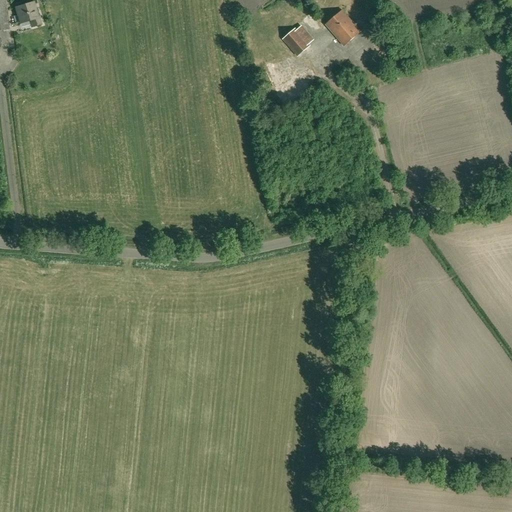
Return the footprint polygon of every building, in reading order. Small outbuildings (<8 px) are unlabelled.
[(0,0),(0,30),(9,29),(5,0),(0,0)] [(33,3),(16,8),(20,23),(29,20),(31,27),(41,24),(39,17),(38,17),(33,3)] [(360,32),(342,10),(325,25),(343,46),(360,32)] [(374,20),(371,17),(367,17),(366,22),(368,25),(373,24),(374,20)] [(296,28),(282,40),(297,57),(311,46),(296,28)]
